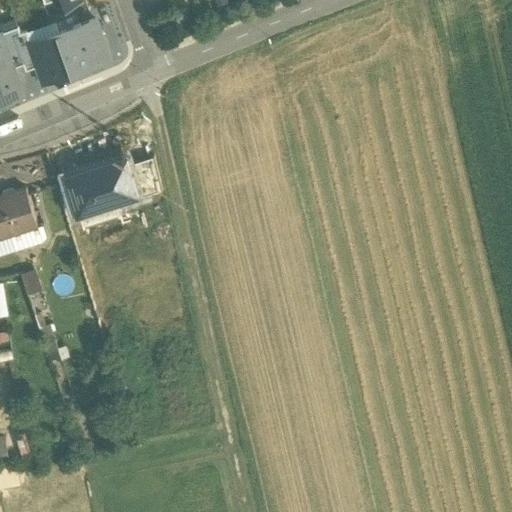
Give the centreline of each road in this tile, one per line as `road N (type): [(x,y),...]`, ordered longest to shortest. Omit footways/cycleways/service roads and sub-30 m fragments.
road 1 (track): [(250,511),(152,103),(157,72)]
road 2 (tertiary): [(336,0),(157,72)]
road 3 (tertiary): [(157,72),(0,138)]
